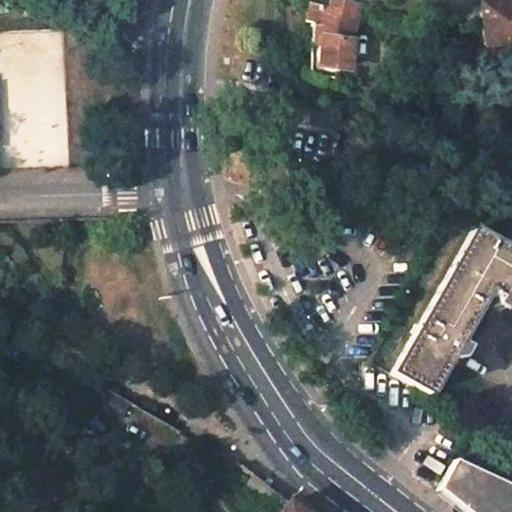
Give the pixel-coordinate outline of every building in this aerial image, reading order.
[(481,0),(484,45),(511,43),(511,2),(504,3),(503,0),(481,0)] [(328,71),(334,71),(335,71),(337,71),(342,69),(345,65),(348,61),(349,56),(348,49),(353,22),(333,19),(336,9),(307,4),(302,22),(310,25),(308,44),(319,45),(317,48),(315,55),(316,60),(319,65),(322,68),(327,71),(328,71)] [(355,13),(336,9),(333,19),(353,22),(355,13)] [(450,266),(389,375),(426,395),(448,356),(437,349),(443,339),(454,345),(487,289),(490,291),(489,294),(489,295),(503,303),(504,303),(506,299),(511,302),(511,255),(470,231),(450,266)] [(160,442),(169,425),(117,394),(108,409),(134,424),(133,426),(160,442)] [(461,511),(511,511),(511,490),(451,461),(435,491),(461,511)] [(241,492),(267,511),(279,511),(287,502),(254,476),(241,492)] [(300,511),(287,502),(279,511),(300,511)]
